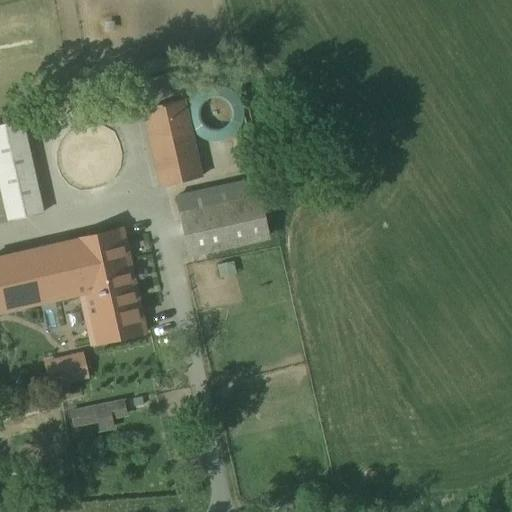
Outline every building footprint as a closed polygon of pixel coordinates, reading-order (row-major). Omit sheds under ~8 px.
[(180,100),(143,109),(147,124),(184,116),(180,100)] [(184,116),(147,124),(161,187),(198,177),(184,116)] [(20,121),(0,125),(0,170),(8,202),(17,200),(19,206),(38,202),(20,121)] [(258,198),(181,215),(190,254),(267,237),(258,198)] [(38,202),(19,206),(17,200),(8,202),(13,221),(41,214),(38,202)] [(121,230),(70,242),(81,294),(83,299),(134,288),(121,230)] [(70,242),(0,257),(0,312),(81,294),(70,242)] [(134,288),(83,299),(93,343),(144,332),(134,288)] [(47,384),(87,380),(84,353),(44,357),(47,384)] [(125,397),(70,408),(73,426),(98,422),(99,432),(114,429),(112,418),(128,415),(125,397)]
